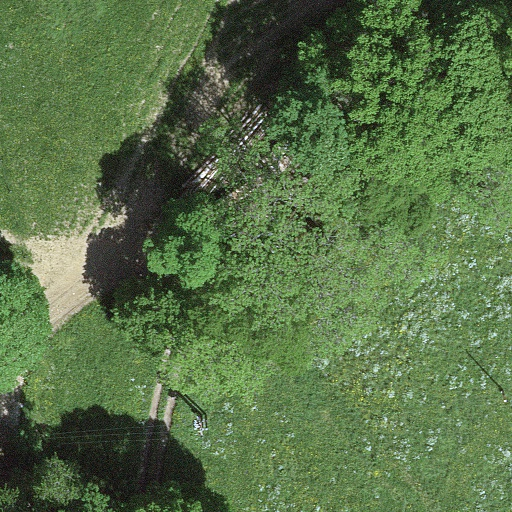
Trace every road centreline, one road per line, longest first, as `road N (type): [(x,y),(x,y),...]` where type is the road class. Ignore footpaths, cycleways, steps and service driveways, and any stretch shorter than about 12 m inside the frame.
road 1 (track): [(511,7),(233,189),(158,511)]
road 2 (track): [(233,189),(74,270),(0,383)]
